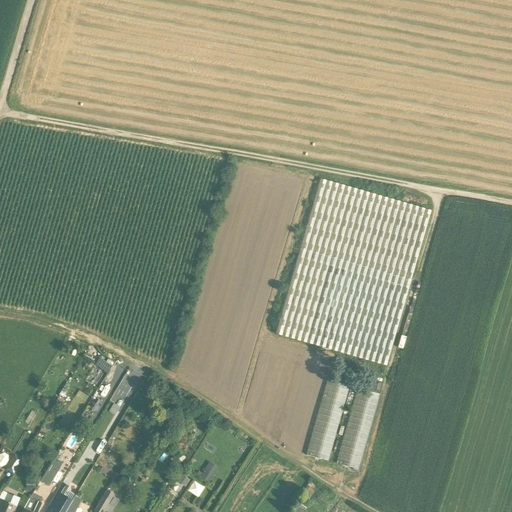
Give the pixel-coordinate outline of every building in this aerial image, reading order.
[(430,212),(319,180),(274,334),(386,366),(430,212)] [(348,386),(326,380),(305,455),(327,461),(348,386)] [(356,388),(335,464),(357,470),(378,395),(356,388)] [(208,461),(199,478),(210,483),(219,466),(208,461)] [(48,468),(40,481),(47,485),(55,472),(48,468)] [(182,473),(177,479),(185,486),(190,480),(182,473)] [(194,480),(188,490),(198,496),(204,486),(194,480)] [(49,505),(55,508),(61,496),(62,497),(67,488),(61,484),(49,505)] [(16,490),(13,496),(18,499),(21,492),(16,490)] [(107,491),(94,511),(95,511),(102,511),(103,511),(113,495),(107,491)] [(18,499),(13,496),(9,504),(15,507),(18,499)] [(52,511),(65,511),(72,502),(62,497),(61,496),(55,508),(52,511)] [(29,499),(23,509),(28,511),(34,501),(29,499)] [(9,504),(2,501),(0,505),(0,511),(12,511),(15,507),(9,504)] [(34,501),(28,511),(36,511),(40,504),(34,501)]
